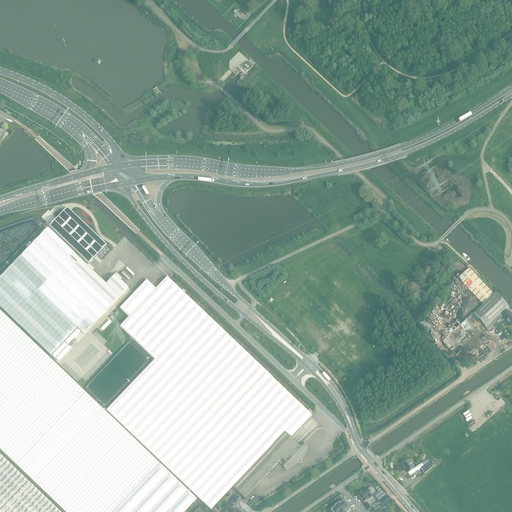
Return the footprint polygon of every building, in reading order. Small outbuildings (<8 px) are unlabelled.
[(248,62),(244,67),(248,70),(252,65),(248,62)] [(67,208),(49,227),(88,265),(106,246),(67,208)] [(83,334),(110,307),(70,269),(79,259),(47,228),(0,277),(0,307),(50,356),(77,328),(83,334)] [(105,285),(79,259),(70,269),(110,307),(128,288),(114,275),(105,285)] [(483,303),(493,294),(469,268),(458,278),(483,303)] [(473,314),(483,324),(482,324),(488,330),(498,321),(498,320),(497,316),(500,313),(503,316),(502,317),(511,326),(511,325),(511,314),(508,311),(505,308),(508,306),(495,293),(473,314)] [(0,450),(64,511),(166,511),(187,491),(0,311),(0,450)] [(0,511),(58,511),(0,456),(0,511)] [(409,460),(402,465),(410,476),(416,472),(414,469),(415,468),(412,464),(413,462),(412,460),(410,461),(409,460)] [(428,460),(416,468),(418,471),(421,468),(429,463),(428,460)] [(429,463),(421,468),(424,474),(432,467),(429,463)] [(363,503),(372,497),(370,493),(367,489),(358,495),(363,503)] [(381,490),(374,496),(378,501),(385,495),(381,490)] [(185,511),(197,500),(187,491),(166,511),(185,511)] [(378,501),(384,508),(391,502),(386,495),(385,495),(378,501)] [(238,505),(241,502),(235,496),(230,501),(232,503),(223,511),(234,511),(239,507),(238,505)] [(250,503),(252,505),(260,500),(257,496),(250,503)] [(334,507),(330,510),(331,511),(345,511),(344,511),(348,508),(343,500),(339,503),(338,502),(334,506),(334,507)]
